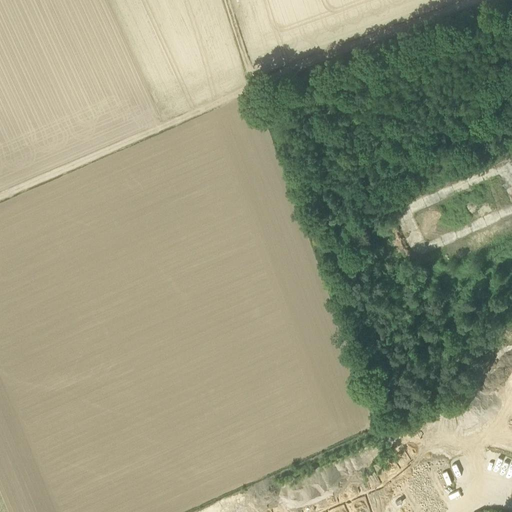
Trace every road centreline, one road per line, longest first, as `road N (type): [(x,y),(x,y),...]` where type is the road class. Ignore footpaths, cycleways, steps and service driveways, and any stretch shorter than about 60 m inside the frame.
road 1 (track): [(253,87),(0,197)]
road 2 (track): [(508,0),(253,87)]
